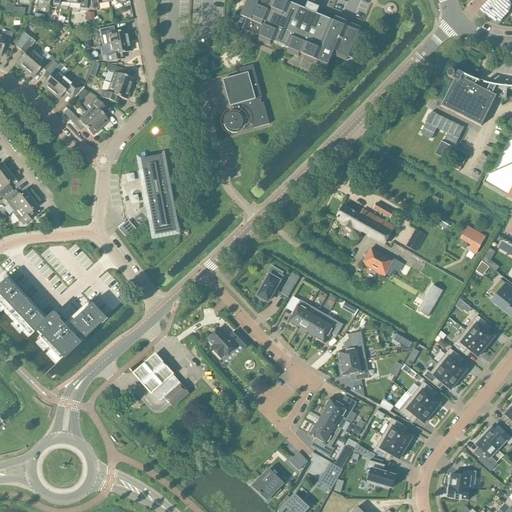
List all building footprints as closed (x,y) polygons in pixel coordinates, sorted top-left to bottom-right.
[(70,0),(70,3),(81,4),(80,8),(86,9),(86,0),(70,0)] [(90,0),(92,7),(93,9),(99,8),(98,4),(108,2),(107,0),(90,0)] [(247,0),(241,16),(246,19),(242,29),(251,33),(260,37),(258,41),(269,46),(271,42),(288,49),(287,53),(298,58),(300,54),(305,56),(300,67),(309,71),(314,60),(317,61),(316,65),(326,70),(332,55),(347,61),(352,59),(363,34),(361,28),(335,17),(334,21),(316,14),(318,10),(307,5),(305,9),(288,2),(288,0),(291,0),(293,1),(293,0),(247,0)] [(491,0),(481,11),(498,22),(508,11),(509,6),(508,0),(507,0),(491,0)] [(6,3),(4,12),(11,13),(13,4),(6,3)] [(31,19),(28,25),(33,28),(36,22),(31,19)] [(117,26),(98,29),(102,46),(108,45),(129,41),(127,30),(118,32),(117,26)] [(0,34),(0,56),(1,57),(4,44),(9,46),(12,33),(7,32),(6,36),(0,34)] [(16,64),(24,71),(38,54),(30,48),(35,42),(23,32),(15,46),(24,54),(16,64)] [(131,52),(129,41),(108,45),(110,55),(106,56),(107,62),(120,60),(119,54),(131,52)] [(46,61),(38,54),(24,71),(33,78),(41,68),(46,72),(54,62),(49,58),(46,61)] [(46,79),(47,80),(42,85),(50,93),(64,77),(68,71),(60,65),(59,67),(54,62),(46,72),(46,73),(46,74),(46,79)] [(223,80),(230,106),(230,107),(233,106),(234,111),(233,112),(231,112),(230,113),(229,113),(227,115),(226,116),(225,118),(224,120),(224,121),(224,123),(224,125),(225,127),(226,129),(227,130),(228,131),(229,132),(231,133),(233,133),(234,134),(236,134),(238,133),(240,133),(241,132),(243,131),(244,129),(245,128),(245,126),(252,124),(253,129),(269,124),(263,103),(267,102),(269,110),(281,107),(275,86),(263,89),(265,97),(262,98),(253,65),(240,69),(242,75),(223,80)] [(124,70),(114,67),(111,66),(109,72),(113,73),(110,83),(130,90),(134,79),(122,75),(124,70)] [(455,80),(445,99),(441,106),(481,127),(497,96),(474,85),(476,81),(483,83),(493,86),(503,87),(511,88),(511,86),(508,87),(496,85),(484,83),(479,81),(471,78),(465,76),(458,71),(457,72),(453,69),(452,69),(451,69),(450,69),(450,70),(449,70),(448,71),(448,72),(447,73),(447,74),(447,75),(448,76),(448,77),(455,80)] [(72,83),(64,77),(50,93),(58,100),(67,90),(75,97),(84,87),(75,80),(72,83)] [(127,100),(130,90),(110,83),(107,93),(102,92),(100,98),(113,102),(115,96),(127,100)] [(86,113),(100,129),(108,121),(100,112),(104,108),(96,99),(91,103),(94,106),(86,113)] [(92,136),(100,129),(86,113),(78,121),(75,117),(68,109),(63,113),(79,131),(84,127),(92,136)] [(483,182),(483,183),(508,197),(511,199),(511,131),(488,174),(483,182)] [(435,154),(445,160),(452,147),(441,142),(435,154)] [(452,161),(463,166),(468,155),(457,150),(452,161)] [(141,159),(152,217),(155,236),(176,232),(162,156),(141,159)] [(14,180),(8,172),(0,177),(0,197),(0,198),(12,189),(8,185),(14,180)] [(7,196),(4,199),(7,204),(13,212),(31,199),(24,191),(19,195),(15,190),(7,196)] [(31,199),(13,212),(11,213),(18,222),(20,221),(24,225),(35,217),(32,212),(37,207),(31,199)] [(377,203),(374,209),(390,218),(393,213),(377,203)] [(384,221),(371,214),(364,210),(360,215),(353,211),(344,206),(337,218),(343,222),(342,224),(352,230),(354,228),(384,245),(394,227),(384,221)] [(442,218),(438,224),(447,229),(451,223),(442,218)] [(127,221),(119,229),(119,230),(127,239),(128,237),(136,230),(128,221),(127,221)] [(468,226),(460,240),(471,246),(468,251),(476,255),(486,237),(468,226)] [(371,249),(362,265),(383,277),(385,274),(392,261),(371,249)] [(499,267),(490,261),(488,265),(496,272),(499,267)] [(264,283),(255,297),(268,304),(282,281),(284,277),(279,274),(276,278),(269,273),(268,275),(267,275),(263,282),(264,283)] [(6,277),(0,283),(0,307),(28,338),(37,330),(41,334),(38,338),(60,360),(78,342),(56,321),(58,318),(53,313),(47,319),(6,277)] [(293,277),(286,289),(291,292),(298,280),(293,277)] [(496,296),(491,302),(511,319),(511,287),(506,283),(505,284),(496,296)] [(432,286),(418,311),(428,317),(442,291),(432,286)] [(468,314),(473,308),(461,299),(457,306),(468,314)] [(297,329),(299,326),(310,306),(301,301),(288,323),(297,329)] [(90,302),(68,323),(81,336),(85,332),(87,334),(105,317),(90,302)] [(357,316),(360,310),(346,302),(342,308),(357,316)] [(307,331),(319,311),(310,306),(299,326),(307,331)] [(316,336),(327,316),(319,311),(307,331),(316,336)] [(324,343),(337,322),(327,316),(316,336),(315,338),(324,343)] [(493,339),(494,338),(483,329),(487,324),(477,316),(465,331),(487,348),(493,341),(492,340),(493,339)] [(211,348),(218,355),(221,359),(225,356),(225,357),(228,354),(231,354),(235,350),(235,347),(236,346),(219,328),(208,339),(214,345),(211,348)] [(236,331),(231,336),(238,344),(244,350),(250,345),(244,339),(236,331)] [(481,356),(487,348),(465,331),(453,346),(463,354),(467,349),(478,357),(479,357),(478,357),(480,355),(481,356)] [(341,364),(366,360),(361,333),(348,335),(349,342),(344,343),(346,351),(338,352),(341,364)] [(396,334),(393,340),(400,344),(401,352),(410,350),(414,344),(396,334)] [(466,371),(456,362),(460,357),(450,349),(438,364),(460,381),(466,374),(465,373),(466,371)] [(154,354),(133,373),(151,393),(172,374),(154,354)] [(410,355),(405,364),(411,367),(416,358),(410,355)] [(369,379),(366,360),(341,364),(343,377),(355,374),(356,381),(369,379)] [(396,363),(393,368),(399,372),(402,366),(396,363)] [(460,381),(438,364),(431,373),(427,370),(422,375),(436,387),(440,382),(451,390),(451,389),(452,388),(453,389),(460,381)] [(406,366),(402,370),(406,374),(410,369),(406,366)] [(185,388),(178,381),(172,374),(151,393),(160,403),(164,399),(168,402),(171,406),(188,392),(185,388)] [(439,405),(440,404),(429,396),(433,391),(423,383),(412,397),(433,415),(439,407),(438,406),(439,405)] [(251,388),(243,391),(248,401),(256,397),(251,388)] [(427,422),(433,415),(412,397),(400,412),(410,420),(414,415),(424,424),(425,423),(426,422),(427,422)] [(347,421),(352,411),(330,399),(325,408),(347,421)] [(384,399),(379,406),(380,406),(390,412),(394,407),(384,399)] [(342,429),(347,421),(325,408),(324,409),(326,410),(321,418),(342,429)] [(378,411),(376,416),(384,421),(387,416),(378,411)] [(337,438),(342,429),(321,418),(316,426),(337,438)] [(411,439),(412,438),(400,431),(403,426),(392,419),(383,436),(406,449),(411,439)] [(359,420),(356,426),(362,429),(365,423),(359,420)] [(330,458),(334,450),(331,448),(337,438),(316,426),(315,425),(309,435),(315,439),(311,447),(330,458)] [(483,436),(498,451),(506,443),(510,446),(511,443),(511,439),(498,426),(494,430),(492,428),(488,432),(487,431),(483,436)] [(356,427),(353,432),(359,436),(362,430),(356,427)] [(402,458),(406,451),(405,450),(406,449),(383,436),(373,452),(384,459),(388,453),(399,460),(400,459),(401,457),(402,458)] [(478,448),(474,452),(477,454),(480,458),(478,460),(490,472),(497,465),(496,464),(491,459),(498,451),(483,436),(478,440),(479,442),(476,445),(478,448)] [(335,466),(343,470),(353,451),(346,447),(335,466)] [(366,449),(363,454),(373,457),(375,454),(366,449)] [(300,472),(310,462),(300,452),(290,463),(300,472)] [(368,461),(366,468),(370,469),(367,482),(392,489),(396,475),(383,472),(385,466),(368,461)] [(330,463),(319,483),(332,490),(343,470),(335,466),(330,463)] [(252,487),(267,502),(270,499),(285,484),(269,469),(252,487)] [(449,480),(448,487),(469,489),(471,478),(476,479),(476,472),(463,471),(463,477),(451,475),(450,480),(449,480)] [(468,501),(469,489),(448,487),(447,493),(449,493),(448,498),(455,499),(455,500),(461,501),(461,500),(468,501)] [(278,511),(306,511),(310,508),(294,494),(278,511)]
